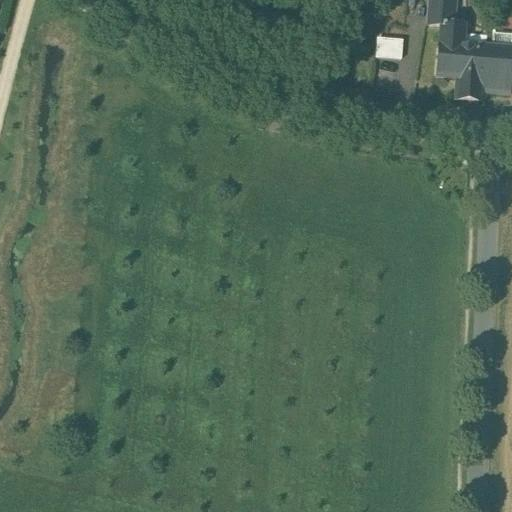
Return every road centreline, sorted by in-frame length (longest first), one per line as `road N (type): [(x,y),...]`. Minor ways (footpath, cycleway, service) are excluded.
road 1 (tertiary): [(89,0),(134,34),(250,92),(384,126),(486,133)]
road 2 (residential): [(486,133),(469,511)]
